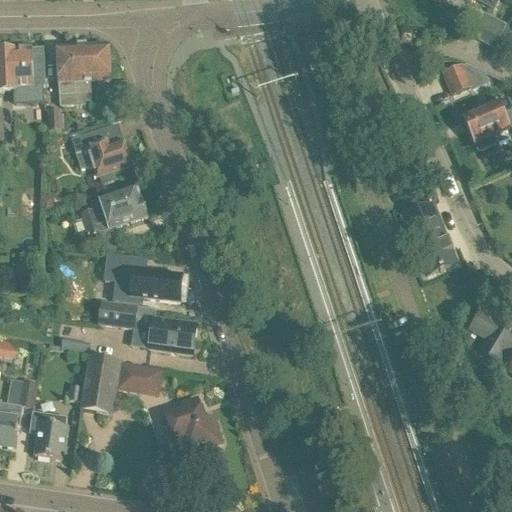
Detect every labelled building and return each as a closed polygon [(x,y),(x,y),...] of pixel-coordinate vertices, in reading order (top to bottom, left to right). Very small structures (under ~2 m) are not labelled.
[(448,0),(452,2),(458,0),(471,7),(473,3),(494,14),(501,0),(448,0)] [(511,36),(505,33),(501,43),(511,48),(511,36)] [(74,51),(58,52),(61,110),(91,108),(90,91),(95,90),(96,86),(111,85),(109,49),(89,50),(86,46),(77,47),(74,51)] [(0,53),(0,95),(16,94),(16,91),(45,90),(44,53),(14,54),(10,50),(3,51),(0,53)] [(472,90),(463,69),(444,77),(453,98),(472,90)] [(484,113),(464,122),(469,133),(468,136),(470,142),(474,143),(475,146),(479,154),(496,146),(493,139),(510,131),(509,131),(511,129),(511,110),(509,103),(499,107),(497,103),(483,109),(484,113)] [(60,113),(48,113),(49,138),(75,138),(75,127),(60,128),(60,113)] [(88,134),(72,139),(73,141),(72,141),(73,143),(76,151),(75,151),(77,156),(87,152),(109,145),(111,150),(123,147),(122,146),(117,129),(89,138),(88,134)] [(87,152),(77,156),(81,171),(93,168),(97,181),(102,179),(107,181),(111,176),(116,175),(117,178),(119,177),(118,174),(131,170),(123,146),(122,146),(123,147),(111,150),(109,145),(87,152)] [(511,237),(511,192),(489,182),(478,206),(493,213),(487,226),(511,237)] [(83,223),(75,226),(79,239),(87,236),(88,240),(100,236),(106,256),(124,250),(118,230),(147,220),(142,204),(137,190),(99,202),(103,214),(95,216),(94,213),(81,217),(83,223)] [(49,200),(41,202),(45,215),(53,213),(49,200)] [(455,266),(432,208),(404,220),(409,233),(413,231),(431,275),(427,277),(427,278),(455,266)] [(107,258),(104,284),(115,285),(113,304),(142,308),(143,301),(179,305),(182,281),(145,278),(147,263),(107,258)] [(14,266),(13,281),(38,282),(38,266),(14,266)] [(103,306),(99,330),(152,337),(149,353),(193,359),(197,327),(154,321),(155,315),(103,306)] [(483,313),(472,331),(488,342),(480,354),(499,365),(511,344),(511,343),(499,335),(504,326),(483,313)] [(73,327),(72,336),(90,339),(91,329),(73,327)] [(60,356),(87,360),(89,347),(63,342),(60,356)] [(90,361),(81,414),(113,418),(118,387),(127,388),(127,385),(159,391),(162,375),(130,370),(131,368),(90,361)] [(0,406),(0,448),(16,451),(22,411),(33,413),(37,388),(23,386),(19,410),(0,406)] [(71,390),(68,405),(79,406),(81,391),(71,390)] [(184,413),(163,420),(171,445),(181,442),(186,445),(190,457),(221,447),(214,421),(208,423),(203,420),(197,402),(182,407),(184,413)] [(33,416),(29,437),(38,439),(35,460),(61,464),(68,421),(33,416)]
